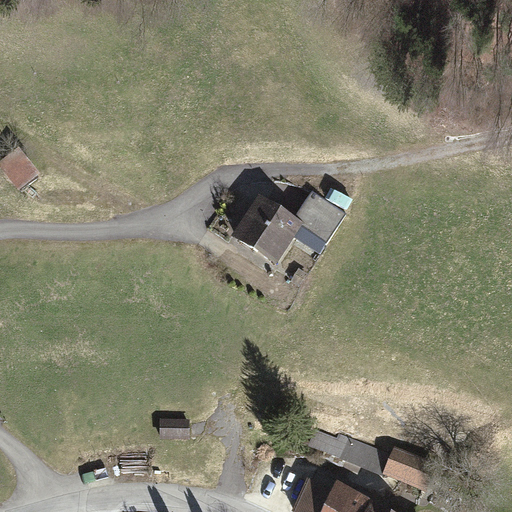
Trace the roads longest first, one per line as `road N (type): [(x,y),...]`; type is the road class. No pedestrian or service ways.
road 1 (track): [(289,168),(445,153),(511,132)]
road 2 (unclassified): [(61,511),(168,501),(210,511)]
